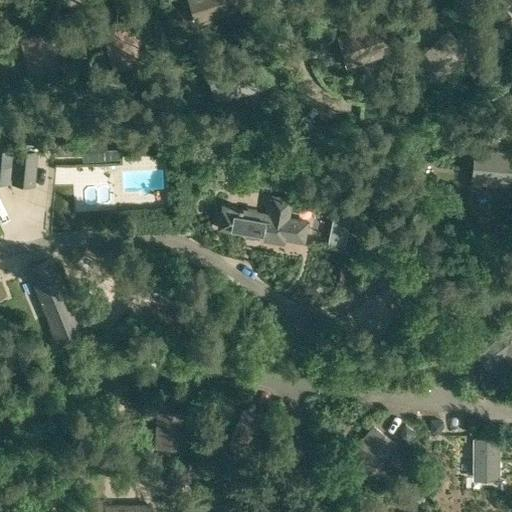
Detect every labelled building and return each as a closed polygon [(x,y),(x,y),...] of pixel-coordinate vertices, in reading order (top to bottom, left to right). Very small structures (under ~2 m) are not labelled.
[(189,0),(197,23),(239,9),(236,0),(189,0)] [(511,0),(501,0),(511,13),(511,0)] [(130,20),(101,29),(115,74),(144,66),(130,20)] [(384,22),(341,37),(351,66),(394,51),(384,22)] [(48,29),(20,35),(29,79),(58,72),(48,29)] [(451,32),(422,60),(444,83),(473,55),(451,32)] [(398,57),(386,60),(390,75),(402,71),(398,57)] [(218,99),(259,88),(252,60),(211,71),(218,99)] [(0,181),(10,183),(15,135),(0,133),(0,181)] [(106,138),(81,139),(82,142),(82,154),(83,157),(83,160),(121,157),(120,139),(106,140),(106,138)] [(58,144),(58,156),(82,154),(82,142),(58,144)] [(38,152),(16,150),(13,183),(34,185),(38,152)] [(511,153),(476,151),(474,180),(511,182),(511,153)] [(190,173),(202,184),(212,172),(200,161),(190,173)] [(308,220),(288,217),(292,198),(264,193),(263,201),(267,202),(265,212),(223,204),(218,228),(283,241),(284,236),(304,240),(308,220)] [(6,239),(0,240),(0,250),(19,245),(14,227),(3,230),(6,239)] [(56,267),(31,277),(57,338),(81,327),(56,267)] [(511,326),(476,353),(487,367),(504,354),(511,363),(511,362),(511,326)] [(329,360),(324,372),(346,379),(350,367),(329,360)] [(272,419),(242,407),(229,441),(259,452),(272,419)] [(186,449),(189,414),(156,412),(154,447),(186,449)] [(373,422),(350,449),(374,469),(397,442),(373,422)] [(476,438),(476,478),(500,478),(500,438),(476,438)]
